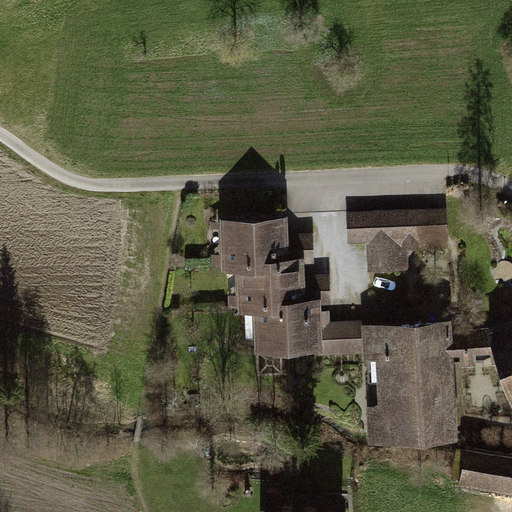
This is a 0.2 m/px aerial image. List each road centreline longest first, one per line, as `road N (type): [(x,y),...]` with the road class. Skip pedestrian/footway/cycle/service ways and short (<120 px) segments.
road 1 (track): [(178,191),(133,455),(141,511)]
road 2 (track): [(0,137),(40,165),(102,190),(275,183)]
road 3 (unclassified): [(275,183),(371,176),(465,181),(511,194)]
